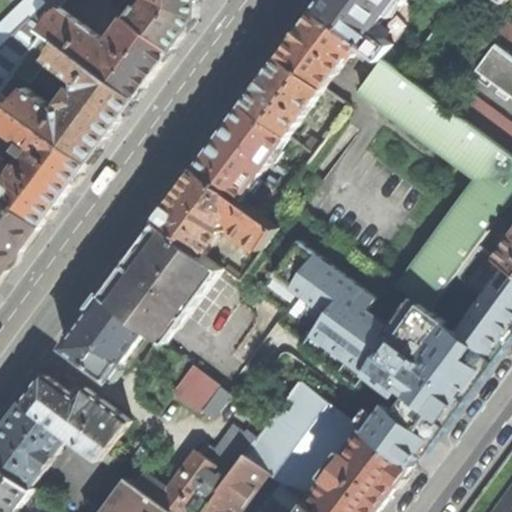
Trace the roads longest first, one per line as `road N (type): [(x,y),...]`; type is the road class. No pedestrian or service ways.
road 1 (tertiary): [(245,0),(0,327)]
road 2 (residential): [(419,511),(511,388)]
